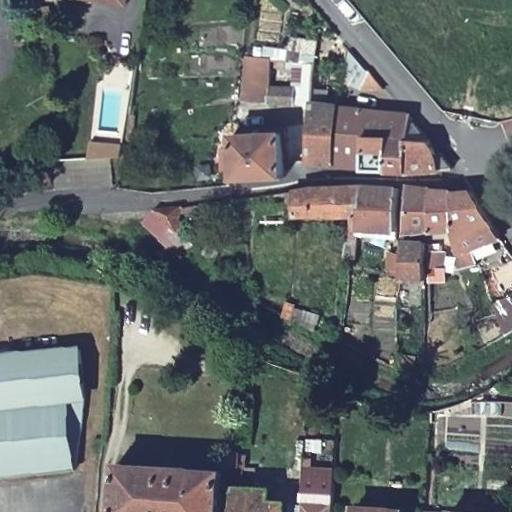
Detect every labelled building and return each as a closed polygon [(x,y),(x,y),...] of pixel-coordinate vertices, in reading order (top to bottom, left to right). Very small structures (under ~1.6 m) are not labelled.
[(373,21),(363,30),(378,48),(389,40),(373,21)] [(384,89),(352,52),(347,55),(342,90),(358,95),(376,97),(384,89)] [(259,61),(244,59),(240,101),(239,101),(256,103),(259,61)] [(312,75),(282,64),(281,77),(297,81),(296,106),(311,107),(312,75)] [(291,105),(291,91),(268,89),(267,103),(291,105)] [(310,114),(307,166),(332,166),(338,115),(310,114)] [(338,115),(332,166),(363,167),(363,140),(385,140),(408,141),(429,142),(407,116),(338,115)] [(484,149),(489,158),(511,147),(511,143),(509,136),(497,140),(498,144),(484,149)] [(281,137),(232,137),(234,181),(282,180),(282,164),(281,137)] [(363,140),(363,167),(363,173),(384,174),(385,140),(363,140)] [(385,140),(384,174),(408,174),(408,141),(385,140)] [(452,168),(429,142),(408,141),(408,174),(450,170),(452,168)] [(147,184),(143,157),(86,164),(89,191),(147,184)] [(360,219),(363,189),(321,190),(296,192),(295,219),(360,219)] [(374,245),(398,246),(400,192),(363,189),(360,219),(358,236),(374,238),(374,245)] [(406,238),(432,239),(432,191),(407,190),(406,238)] [(432,191),(432,239),(447,239),(449,246),(454,246),(454,239),(454,196),(454,193),(432,191)] [(455,249),(470,246),(502,240),(495,231),(473,195),(454,196),(454,239),(454,246),(455,249)] [(180,207),(155,207),(156,208),(176,230),(181,207),(180,207)] [(161,239),(163,242),(176,230),(156,208),(142,215),(161,239)] [(401,289),(428,290),(428,248),(403,246),(403,255),(402,276),(401,289)] [(459,274),(478,264),(470,246),(455,249),(459,274)] [(354,273),(357,248),(348,249),(346,273),(354,273)] [(432,251),(432,300),(448,299),(448,259),(444,258),(443,251),(432,251)] [(390,276),(402,276),(403,255),(391,255),(390,276)] [(502,322),(511,317),(511,286),(491,294),(502,322)] [(287,305),(282,315),(291,320),(296,309),(287,305)] [(0,476),(68,471),(81,401),(76,353),(0,357),(0,476)] [(384,373),(388,376),(392,366),(387,365),(384,373)] [(250,413),(241,412),(238,451),(248,452),(250,413)] [(238,467),(238,451),(228,451),(228,466),(238,467)] [(118,466),(114,511),(218,511),(221,473),(118,466)] [(252,470),(237,469),(234,511),(281,511),(282,505),(266,505),(267,493),(251,492),(252,470)] [(330,511),(331,495),(300,493),(299,511),(330,511)]
